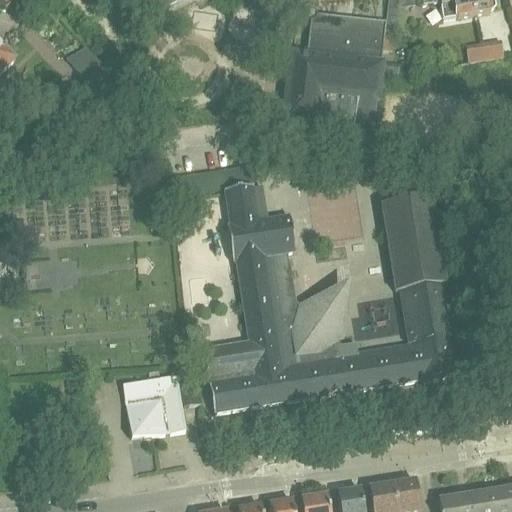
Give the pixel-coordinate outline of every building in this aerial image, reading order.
[(0,0),(0,5),(5,11),(16,0),(0,0)] [(159,0),(167,8),(181,0),(159,0)] [(388,0),(385,26),(385,34),(398,36),(401,11),(414,9),(412,0),(388,0)] [(422,0),(424,6),(439,4),(442,22),(490,15),(495,11),(494,2),(490,0),(422,0)] [(306,58),(381,67),(383,54),(385,34),(385,26),(317,18),(317,16),(317,14),(316,13),(314,12),(313,11),(311,11),(309,11),(308,11),(306,13),(305,14),(304,16),(304,17),(305,19),(305,21),(307,22),(308,23),(310,23),(306,58)] [(0,76),(15,61),(0,45),(0,76)] [(381,67),(306,58),(293,56),(294,54),(292,54),(292,56),(291,56),(283,125),(373,135),(381,67)] [(95,75),(83,82),(99,100),(114,99),(103,71),(95,62),(88,66),(95,75)] [(383,66),(382,78),(396,80),(397,67),(383,66)] [(70,118),(55,119),(56,133),(71,131),(70,118)] [(428,186),(381,194),(383,209),(381,209),(395,294),(400,293),(406,334),(408,333),(410,347),(410,348),(414,347),(414,346),(450,340),(442,287),(446,286),(432,200),(431,201),(428,186)] [(236,264),(236,265),(240,287),(249,344),(249,345),(241,346),(203,352),(208,381),(210,380),(211,388),(209,389),(213,417),(327,398),(338,397),(420,384),(420,386),(457,380),(450,340),(414,346),(414,347),(410,348),(410,347),(357,356),(355,346),(340,349),(337,345),(336,342),(341,338),(344,308),(342,308),(342,302),(342,299),(339,297),(335,298),(330,300),(329,298),(301,310),(299,308),(297,307),(291,266),(289,266),(288,256),(296,255),(290,218),(267,222),(262,189),(253,190),(253,188),(225,193),(230,228),(227,228),(233,265),(236,264)] [(186,201),(189,221),(199,220),(197,199),(186,201)] [(123,389),(131,443),(185,435),(176,381),(123,389)] [(0,443),(53,444),(53,436),(68,436),(68,401),(66,401),(66,393),(52,393),(52,392),(30,392),(30,400),(13,400),(14,392),(0,391),(0,443)] [(420,511),(420,510),(416,484),(392,488),(395,511),(420,511)] [(395,511),(392,488),(368,492),(371,511),(395,511)] [(511,511),(511,490),(490,494),(493,511),(511,511)] [(338,511),(363,511),(360,493),(336,497),(338,511)] [(466,511),(493,511),(490,494),(465,499),(466,511)] [(328,511),(326,499),(300,503),(301,511),(328,511)] [(440,511),(466,511),(465,499),(439,503),(440,511)]
